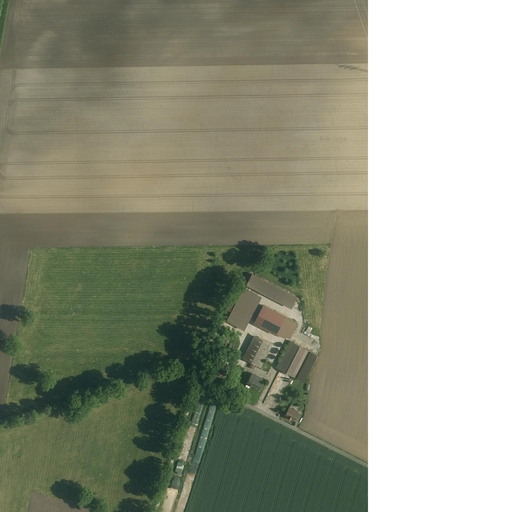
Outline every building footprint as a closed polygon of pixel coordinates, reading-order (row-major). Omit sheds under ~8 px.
[(298,297),(253,273),(246,285),(292,308),(298,297)] [(263,298),(244,288),(237,302),(230,298),(223,311),(230,314),(227,321),(245,331),(263,298)] [(300,323),(264,304),(253,324),(277,337),(278,335),(286,339),(287,337),(291,339),(300,323)] [(274,345),(254,334),(242,358),(261,368),(274,345)] [(318,355),(290,341),(276,367),(304,382),(318,355)] [(209,362),(220,367),(221,365),(223,359),(212,355),(209,362)] [(220,367),(215,365),(213,371),(218,373),(217,375),(225,378),(229,368),(221,365),(220,367)] [(262,379),(248,372),(242,384),(256,391),(262,379)] [(215,385),(218,377),(210,373),(206,383),(215,385)] [(297,414),(285,408),(280,417),(292,423),(297,414)]
